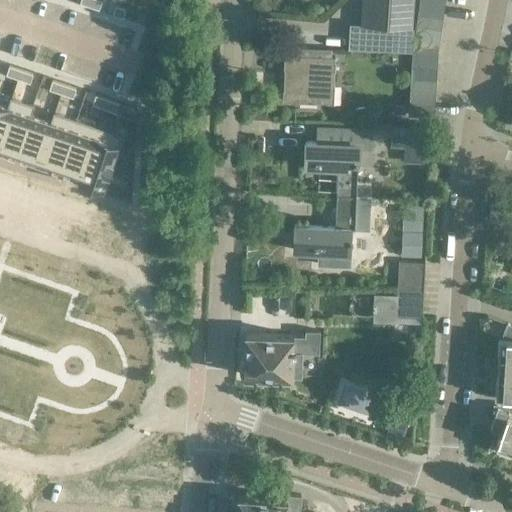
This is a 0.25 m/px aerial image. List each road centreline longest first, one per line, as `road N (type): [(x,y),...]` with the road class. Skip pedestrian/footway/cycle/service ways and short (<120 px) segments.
road 1 (residential): [(225,413),(215,397),(233,0)]
road 2 (residential): [(452,490),(225,413)]
road 3 (residential): [(452,490),(457,298)]
road 4 (residential): [(457,298),(469,143)]
road 5 (residential): [(469,143),(499,0)]
